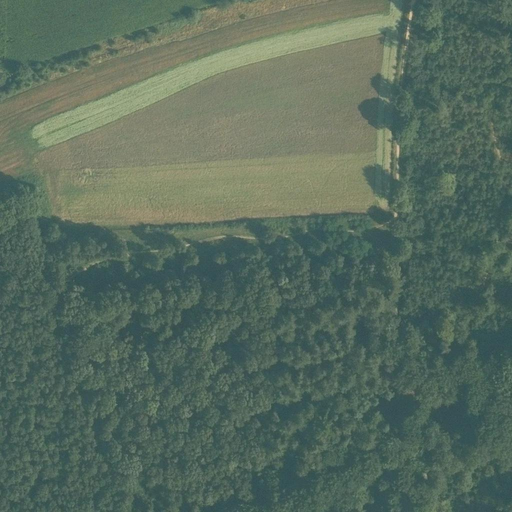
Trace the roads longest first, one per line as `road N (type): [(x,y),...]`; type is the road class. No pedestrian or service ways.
road 1 (track): [(139,511),(57,320),(58,299),(394,261)]
road 2 (track): [(273,511),(393,448),(473,375),(511,357)]
road 3 (track): [(394,261),(413,0)]
road 4 (track): [(394,261),(398,391)]
